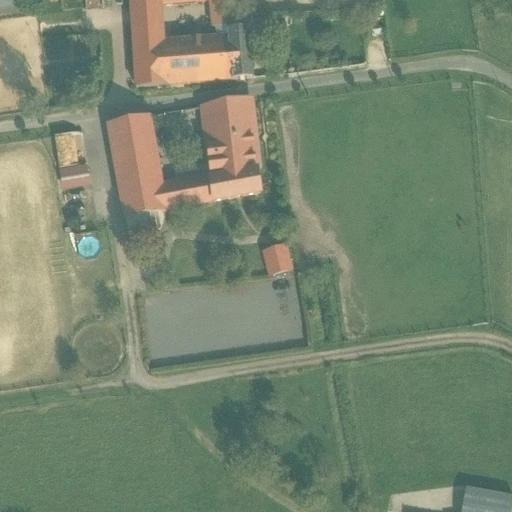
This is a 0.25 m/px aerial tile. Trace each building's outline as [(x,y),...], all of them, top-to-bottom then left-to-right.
[(15,0),(0,0),(0,19),(17,18),(15,0)] [(162,0),(129,0),(130,11),(161,8),(163,8),(162,0)] [(194,0),(162,0),(163,8),(195,5),(194,0)] [(226,20),(224,3),(207,4),(210,40),(224,39),(224,32),(227,32),(226,20)] [(161,8),(130,11),(132,34),(163,31),(161,8)] [(226,20),(227,32),(249,30),(248,18),(226,20)] [(227,32),(224,32),(224,39),(228,39),(232,82),(253,80),(249,30),(227,32)] [(163,31),(132,34),(137,90),(168,87),(164,44),(163,31)] [(210,40),(164,44),(168,87),(232,82),(228,39),(224,39),(210,40)] [(251,101),(206,111),(208,125),(218,183),(258,175),(251,101)] [(206,111),(187,115),(189,128),(208,125),(206,111)] [(160,216),(164,215),(160,190),(148,122),(112,128),(127,221),(160,216)] [(61,172),(66,193),(94,186),(89,165),(61,172)] [(218,183),(211,184),(215,205),(261,196),(258,175),(218,183)] [(177,187),(182,212),(215,205),(211,184),(210,181),(177,187)] [(182,212),(177,187),(160,190),(164,215),(182,212)] [(163,233),(160,216),(127,221),(130,239),(163,233)] [(267,255),(272,276),(305,268),(300,248),(267,255)]
